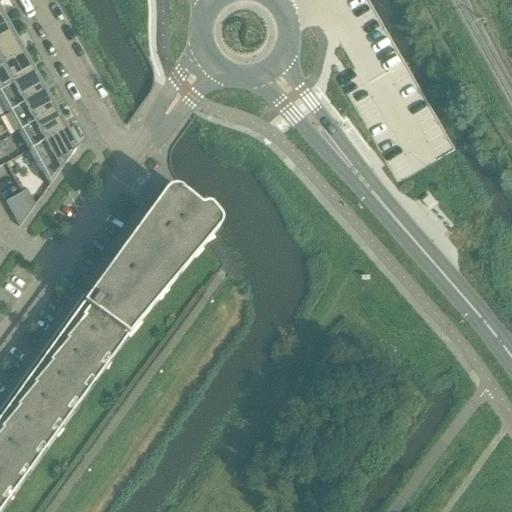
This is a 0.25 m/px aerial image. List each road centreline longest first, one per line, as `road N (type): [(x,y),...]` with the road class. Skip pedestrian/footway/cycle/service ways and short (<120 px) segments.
road 1 (tertiary): [(511,359),(352,170)]
road 2 (residential): [(130,161),(35,0)]
road 3 (tertiary): [(253,78),(352,170)]
road 4 (residential): [(54,270),(130,161)]
road 5 (tertiary): [(352,170),(282,58)]
